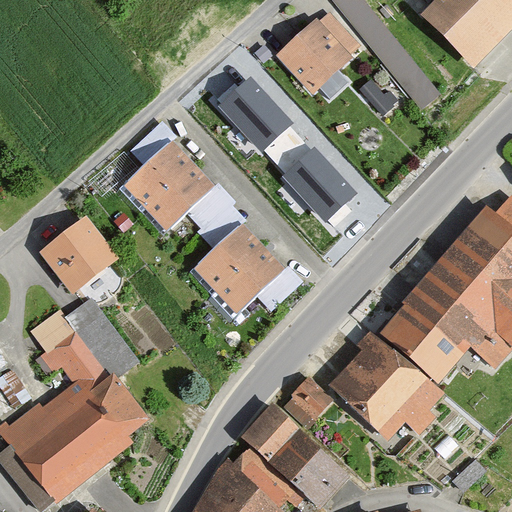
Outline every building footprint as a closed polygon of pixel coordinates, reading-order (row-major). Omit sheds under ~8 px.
[(369,0),(330,0),(422,112),(443,96),(366,3),(369,0)] [(511,40),(511,0),(439,0),(444,5),(426,23),(478,74),(511,40)] [(362,49),(331,16),(319,27),(316,25),(279,60),(316,99),(352,65),(349,61),(362,49)] [(251,77),(219,106),(262,152),(294,123),(251,77)] [(174,146),(127,190),(169,235),(217,191),(174,146)] [(314,147),(283,176),(326,223),(357,194),(314,147)] [(485,212),(381,338),(437,391),(470,354),(493,373),(511,352),(511,202),(510,200),(496,220),(485,212)] [(89,223),(42,258),(75,300),(121,265),(89,223)] [(246,229),(198,273),(239,318),(287,273),(246,229)] [(64,367),(78,385),(46,408),(42,404),(12,427),(8,422),(0,427),(0,430),(14,449),(0,459),(40,511),(51,511),(140,445),(136,440),(158,423),(123,377),(143,362),(94,299),(69,318),(62,310),(33,332),(48,352),(36,361),(49,378),(64,367)] [(373,344),(325,393),(383,448),(402,428),(415,440),(430,422),(426,419),(442,400),(373,344)] [(307,384),(281,412),(303,432),(328,404),(307,384)] [(275,413),(244,446),(250,452),(272,471),(302,437),(275,413)] [(327,511),(354,483),(302,437),(272,471),(307,502),(317,511),(327,511)] [(217,477),(199,511),(286,511),(292,506),(299,511),(307,502),(272,471),(250,452),(235,469),(229,464),(217,477)]
